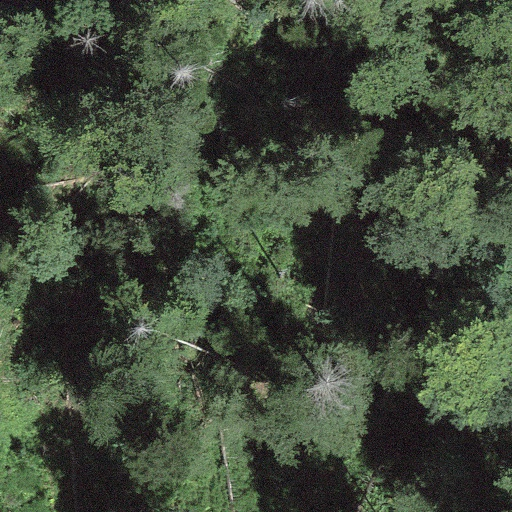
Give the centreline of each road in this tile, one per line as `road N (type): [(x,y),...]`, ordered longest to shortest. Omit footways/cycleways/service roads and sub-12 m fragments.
road 1 (track): [(384,0),(335,95),(329,138),(340,273),(412,346),(435,383),(473,492),(491,511)]
road 2 (track): [(0,187),(91,112),(189,0)]
